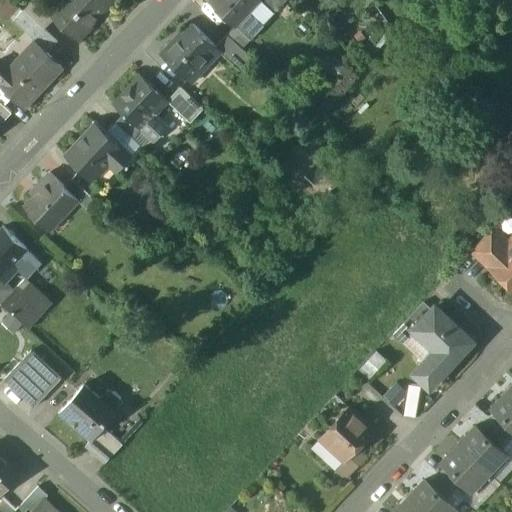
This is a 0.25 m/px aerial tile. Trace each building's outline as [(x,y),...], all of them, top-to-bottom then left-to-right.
[(48,14),(34,0),(24,11),(35,22),(44,30),(54,19),(48,14)] [(61,0),(48,14),(54,19),(78,42),(92,27),(90,25),(113,0),(61,0)] [(258,0),(211,0),(210,2),(234,25),(258,0)] [(35,22),(24,11),(14,22),(25,33),(35,22)] [(44,30),(35,22),(25,33),(37,44),(46,52),(56,42),(44,30)] [(193,26),(174,46),(171,44),(162,54),(185,76),(203,56),(211,63),(221,52),(193,26)] [(243,50),(227,35),(219,43),(235,58),(243,50)] [(12,70),(1,59),(0,59),(0,84),(25,108),(38,94),(37,93),(62,67),(46,52),(37,44),(12,70)] [(168,100),(141,75),(114,104),(124,113),(137,126),(150,112),(154,116),(155,115),(168,101),(168,100)] [(203,109),(180,87),(168,100),(168,101),(190,122),(203,109)] [(0,124),(11,113),(0,102),(0,124)] [(167,126),(155,115),(154,116),(150,112),(137,126),(141,130),(153,141),(167,126)] [(137,126),(124,113),(115,122),(133,138),(141,130),(137,126)] [(131,156),(96,124),(67,155),(81,168),(93,180),(110,163),(117,170),(131,156)] [(93,180),(81,168),(72,178),(91,195),(99,186),(93,180)] [(50,173),(35,188),(39,191),(24,207),(45,227),(58,213),(63,218),(79,201),(64,186),(50,173)] [(91,195),(72,178),(64,186),(79,201),(85,208),(94,198),(91,195)] [(3,227),(0,230),(0,275),(26,248),(3,227)] [(490,231),(472,251),(489,267),(508,248),(490,231)] [(511,246),(509,249),(508,248),(489,267),(491,269),(492,268),(511,286),(511,246)] [(0,303),(1,304),(13,291),(0,278),(0,303)] [(424,301),(399,328),(409,337),(416,330),(415,329),(433,310),(424,301)] [(474,341),(436,306),(433,310),(415,329),(416,330),(438,350),(421,369),(436,383),(474,341)] [(365,376),(384,359),(376,350),(357,367),(365,376)] [(31,351),(5,379),(34,406),(60,378),(31,351)] [(115,413),(83,385),(59,412),(90,440),(91,440),(102,428),(115,413)] [(511,392),(510,390),(493,408),(498,412),(511,425),(511,392)] [(350,408),(321,438),(344,460),(356,448),(373,430),(350,408)] [(511,441),(511,425),(498,412),(490,421),(511,442),(511,441)] [(511,442),(490,421),(482,430),(504,451),(511,442)] [(482,430),(477,425),(459,444),(490,473),(508,455),(504,451),(482,430)] [(121,446),(102,428),(91,440),(90,440),(84,446),(104,465),(121,446)] [(490,473),(459,444),(443,461),(448,466),(465,483),(473,491),(490,473)] [(344,460),(336,469),(347,479),(366,458),(356,448),(344,460)] [(21,474),(0,454),(0,495),(0,496),(21,474)] [(465,483),(448,466),(439,475),(456,491),(465,483)] [(456,491),(439,475),(431,484),(448,500),(456,491)] [(431,484),(426,479),(408,498),(423,511),(453,511),(457,508),(448,500),(431,484)] [(39,487),(19,508),(22,511),(33,511),(45,500),(46,500),(50,497),(39,487)] [(423,511),(408,498),(394,511),(423,511)] [(58,511),(46,500),(45,500),(33,511),(58,511)]
